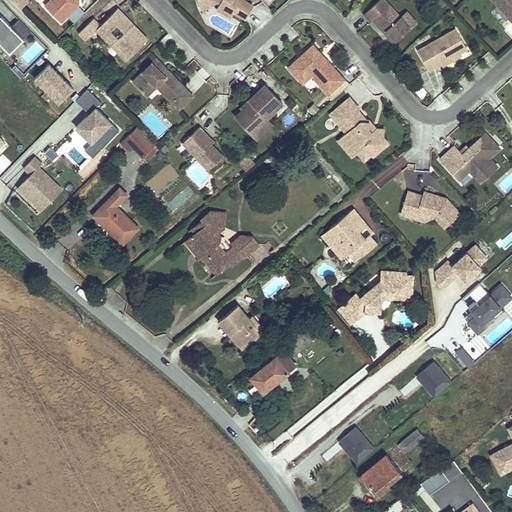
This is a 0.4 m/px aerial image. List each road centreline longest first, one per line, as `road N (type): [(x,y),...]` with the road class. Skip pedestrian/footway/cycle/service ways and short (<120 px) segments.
road 1 (residential): [(155,0),(221,56),(237,56),(286,13),(310,6),(329,12),(410,106),(432,116),(455,110),(511,59)]
road 2 (residential): [(0,221),(200,396),(296,511)]
